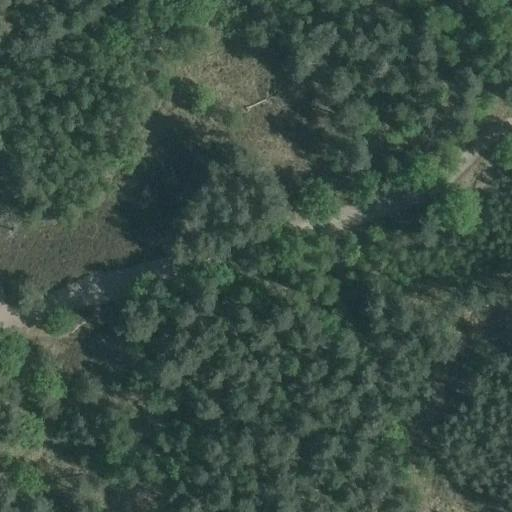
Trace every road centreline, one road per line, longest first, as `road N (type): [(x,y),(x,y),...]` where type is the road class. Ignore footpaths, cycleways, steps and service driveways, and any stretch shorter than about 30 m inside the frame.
road 1 (track): [(0,307),(511,156)]
road 2 (track): [(62,511),(0,341)]
